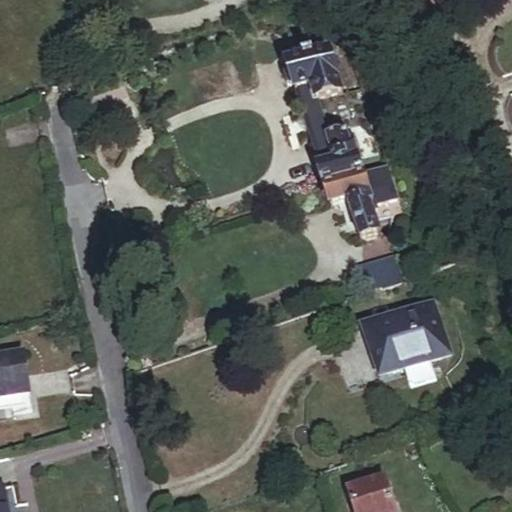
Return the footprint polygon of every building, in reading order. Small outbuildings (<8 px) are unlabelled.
[(359,155),(351,132),(347,133),(346,131),(330,136),(318,98),(345,90),(331,47),(287,61),(298,93),(300,93),(324,168),(322,169),(328,189),(363,177),(356,156),(359,155)] [(363,177),(328,189),(335,209),(350,204),(353,213),(356,212),(365,241),(383,235),(376,214),(381,212),(379,207),(401,200),(391,168),(363,177)] [(375,291),(406,280),(399,260),(379,267),(379,271),(369,274),(375,291)] [(457,342),(443,294),(375,313),(389,362),(413,355),(418,371),(426,375),(434,373),(438,366),(433,349),(457,342)] [(23,351),(0,354),(0,397),(29,393),(23,351)] [(29,393),(0,397),(0,409),(31,404),(29,393)] [(395,511),(384,480),(349,491),(355,511),(395,511)] [(10,511),(7,495),(0,496),(0,511),(10,511)]
